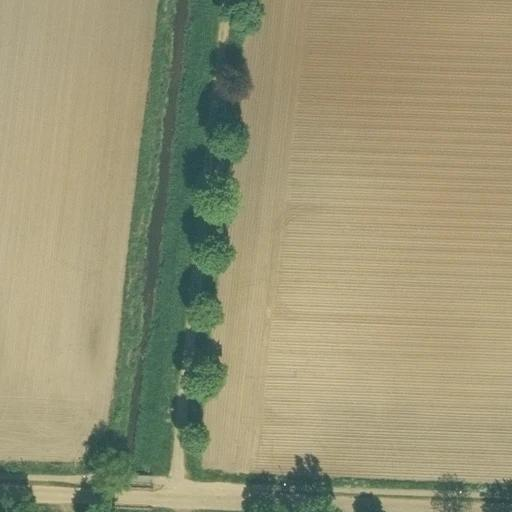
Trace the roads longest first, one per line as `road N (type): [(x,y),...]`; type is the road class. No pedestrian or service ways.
road 1 (track): [(223,0),(179,495)]
road 2 (residential): [(98,494),(511,509)]
